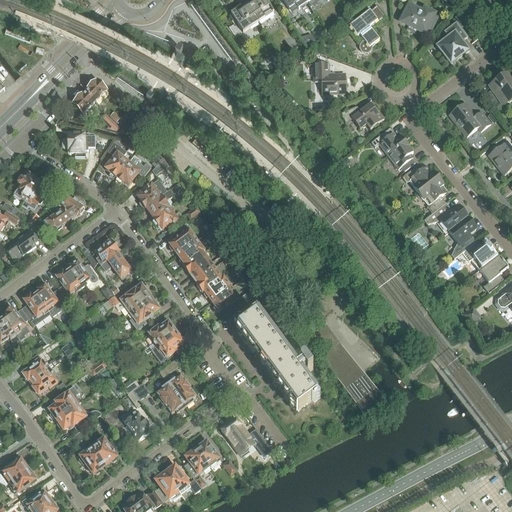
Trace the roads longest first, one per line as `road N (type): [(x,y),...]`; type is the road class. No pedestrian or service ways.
road 1 (residential): [(116,212),(212,343),(212,358),(238,395),(84,505),(36,433)]
road 2 (residential): [(511,252),(408,119),(506,43)]
road 3 (residential): [(268,238),(240,200),(92,75)]
road 4 (tertiary): [(351,511),(511,429)]
road 5 (residential): [(116,212),(0,296)]
road 6 (tertiary): [(25,103),(133,15)]
road 7 (tertiary): [(117,1),(25,103)]
